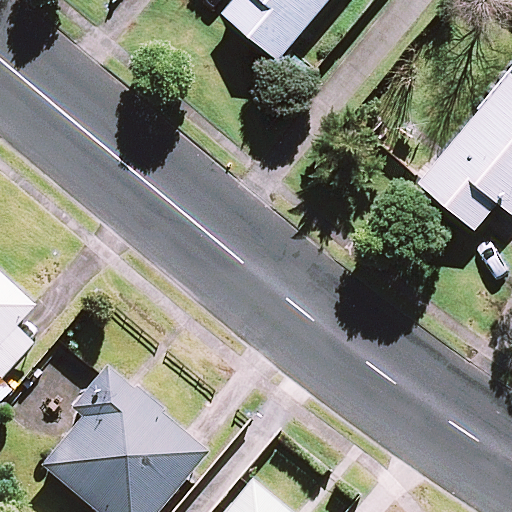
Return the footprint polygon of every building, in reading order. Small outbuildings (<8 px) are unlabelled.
[(286,76),(348,0),(252,0),(229,29),(286,76)] [(511,91),(425,195),(484,243),(503,220),(511,227),(511,91)] [(40,310),(0,271),(0,366),(10,376),(39,346),(22,329),(40,310)] [(97,511),(165,511),(214,455),(165,414),(168,410),(139,386),(137,388),(113,368),(75,412),(86,421),(46,468),(97,511)] [(293,511),(257,482),(232,511),(293,511)]
